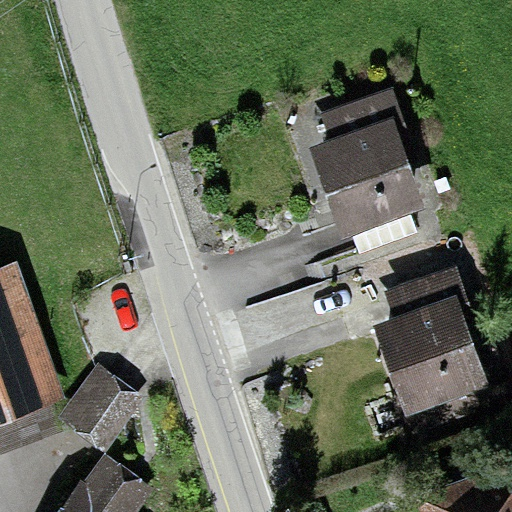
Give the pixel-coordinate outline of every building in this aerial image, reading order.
[(390,102),(312,128),(350,239),(427,213),(390,102)] [(0,416),(43,402),(0,274),(0,416)] [(451,280),(368,308),(412,434),(495,406),(451,280)] [(139,404),(97,373),(57,427),(99,458),(139,404)] [(103,459),(66,511),(146,511),(157,497),(103,459)] [(511,511),(511,467),(412,499),(416,511),(511,511)]
